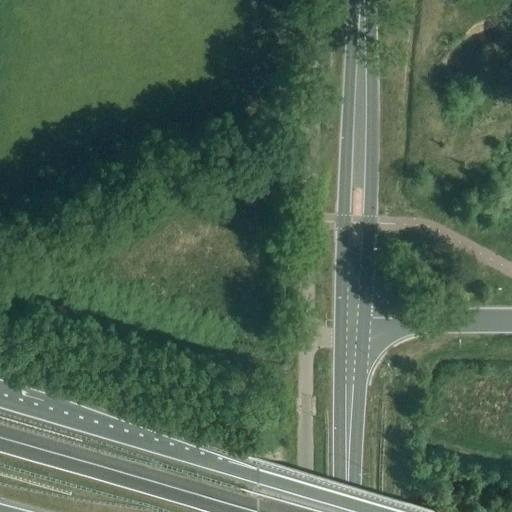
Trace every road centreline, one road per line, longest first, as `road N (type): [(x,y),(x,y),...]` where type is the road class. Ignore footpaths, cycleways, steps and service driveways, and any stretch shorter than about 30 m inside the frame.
road 1 (unclassified): [(320,0),(304,398)]
road 2 (trunk): [(372,511),(0,403)]
road 3 (motorway): [(225,511),(0,445)]
road 4 (secondary): [(363,320),(371,188),(358,116)]
road 5 (secondary): [(358,116),(344,186),(339,319)]
road 6 (tertiary): [(511,321),(363,320)]
